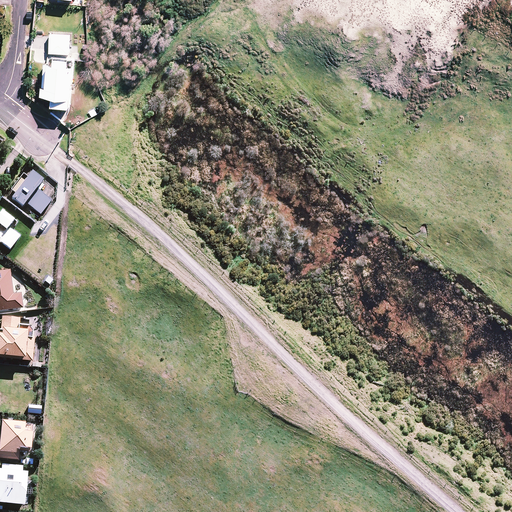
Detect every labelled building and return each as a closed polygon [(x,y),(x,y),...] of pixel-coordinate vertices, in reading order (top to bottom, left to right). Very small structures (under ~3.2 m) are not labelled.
[(70,35),(51,34),(50,52),(69,53),(70,35)] [(60,57),(60,62),(38,60),(37,74),(48,75),(47,89),(70,91),(72,62),(66,62),(67,58),(60,57)] [(43,182),(32,173),(12,199),(23,208),(26,204),(40,216),(51,201),(37,190),(43,182)] [(18,222),(2,211),(0,214),(0,241),(10,250),(20,237),(11,230),(18,222)] [(0,311),(23,309),(21,294),(13,295),(10,270),(0,271),(0,311)] [(19,319),(2,318),(1,331),(0,330),(0,357),(23,359),(23,361),(33,361),(34,340),(31,340),(31,332),(32,328),(19,328),(19,319)] [(34,370),(5,368),(5,374),(34,376),(34,370)] [(34,425),(2,421),(0,441),(0,459),(19,461),(20,448),(31,450),(34,425)] [(0,503),(25,505),(27,473),(22,473),(23,466),(2,465),(2,470),(0,470),(0,503)]
